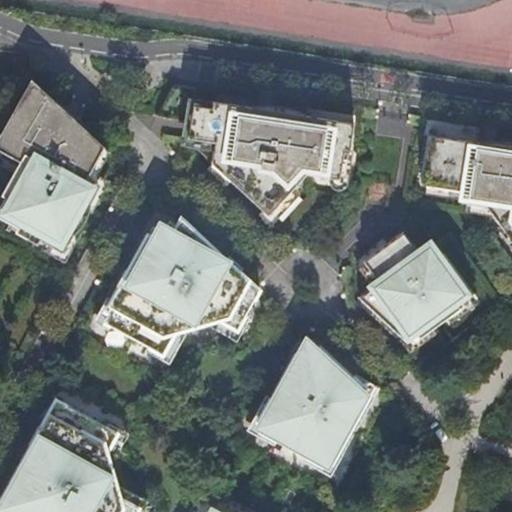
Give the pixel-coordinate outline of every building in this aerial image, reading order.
[(0,217),(63,252),(101,184),(88,177),(95,165),(105,147),(88,132),(56,102),(31,79),(13,112),(22,117),(14,131),(21,135),(7,161),(21,169),(0,206),(0,217)] [(196,88),(173,85),(156,116),(190,122),(187,140),(268,215),(307,174),(326,177),(340,179),(344,152),(349,153),(354,123),(271,110),(259,108),(194,98),(196,88)] [(511,147),(428,134),(421,184),(463,190),(462,202),(486,205),(506,233),(511,241),(511,147)] [(207,241),(181,217),(172,233),(161,227),(156,238),(148,234),(127,272),(129,274),(127,278),(123,286),(120,284),(105,311),(110,314),(105,323),(163,355),(176,332),(219,320),(238,330),(260,290),(221,253),(207,241)] [(379,282),(359,297),(404,339),(415,331),(420,338),(460,308),(456,301),(468,293),(435,249),(422,259),(403,232),(385,245),(376,252),(363,261),(379,282)] [(313,352),(303,342),(296,354),(295,353),(258,421),(264,425),(260,432),(322,466),(326,459),(332,463),(369,396),(364,391),(367,388),(320,345),(313,352)] [(118,433),(56,399),(1,499),(11,504),(7,510),(11,511),(136,511),(139,507),(120,497),(107,452),(118,433)]
